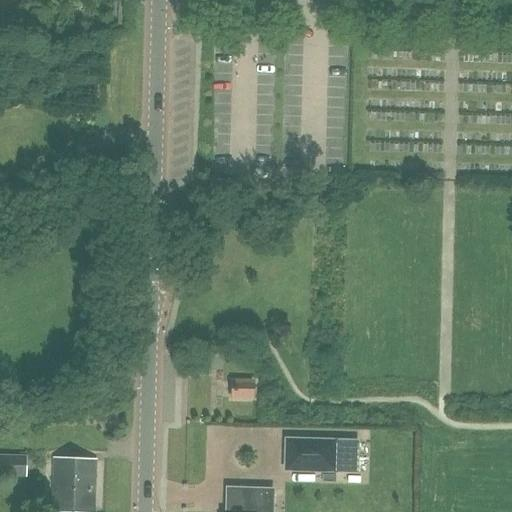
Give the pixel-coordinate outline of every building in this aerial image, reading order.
[(254,380),(231,379),(230,401),(253,401),(254,395),(256,394),(256,387),(254,386),(254,380)] [(334,442),(287,441),(286,469),(333,471),(334,442)] [(0,475),(25,476),(25,458),(0,457),(0,475)] [(74,511),(94,511),(96,461),(53,459),(52,511),(74,511)] [(272,511),(273,490),(248,490),(246,511),(272,511)]
